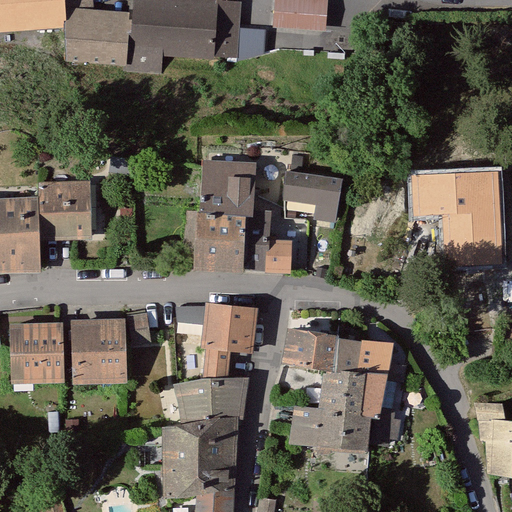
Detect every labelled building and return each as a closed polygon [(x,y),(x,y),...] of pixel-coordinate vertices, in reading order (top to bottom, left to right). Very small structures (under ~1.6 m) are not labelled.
[(63,7),(62,0),(0,0),(0,27),(64,23),(63,7)] [(62,0),(63,7),(92,9),(90,0),(62,0)] [(216,0),(135,0),(135,13),(132,47),(132,49),(162,51),(162,55),(213,59),(213,55),(216,0)] [(240,2),(216,0),(213,55),(236,57),(240,2)] [(330,32),(331,1),(317,0),(278,0),(277,29),(330,32)] [(132,47),(135,13),(92,9),(63,7),(64,23),(66,60),(125,65),(126,46),(132,47)] [(132,49),(132,47),(126,46),(125,65),(125,74),(160,77),(162,55),(162,51),(132,49)] [(251,206),(254,159),(202,156),(198,209),(245,213),(251,213),(251,206)] [(319,198),(324,173),(285,167),(283,195),(319,201),(319,198)] [(503,259),(498,168),(433,172),(436,215),(445,214),(448,262),(503,259)] [(325,171),(324,173),(319,198),(337,202),(341,174),(325,171)] [(436,215),(433,172),(414,173),(416,215),(436,215)] [(91,238),(89,180),(38,182),(39,196),(40,238),(91,238)] [(40,238),(39,196),(0,197),(0,271),(40,272),(40,238)] [(251,206),(251,213),(245,213),(243,265),(268,267),(269,235),(270,207),(251,206)] [(245,213),(198,209),(195,209),(191,265),(243,269),(243,265),(245,213)] [(289,236),(269,235),(268,267),(268,269),(288,269),(289,236)] [(264,294),(212,289),(207,335),(212,336),(211,354),(234,360),(237,341),(257,343),(264,294)] [(150,340),(145,311),(126,314),(131,343),(150,340)] [(123,315),(68,316),(70,381),(125,380),(123,315)] [(62,379),(60,319),(7,320),(8,381),(62,379)] [(341,334),(286,326),(281,363),(326,370),(334,371),(340,337),(341,334)] [(362,340),(340,337),(334,371),(361,372),(362,340)] [(362,338),(362,340),(361,372),(383,373),(387,362),(393,341),(362,338)] [(405,365),(387,362),(383,373),(378,407),(392,409),(397,382),(402,383),(405,365)] [(361,372),(334,371),(326,370),(325,372),(322,372),(318,407),(322,409),(318,445),(365,449),(366,443),(369,418),(357,415),(361,372)] [(242,417),(248,372),(170,378),(177,400),(179,424),(236,418),(242,417)] [(383,373),(361,372),(357,415),(369,418),(376,419),(378,407),(383,373)] [(511,474),(511,417),(505,417),(502,402),(474,402),(478,419),(481,439),(486,439),(488,471),(511,474)] [(322,409),(318,407),(293,405),(287,443),(318,445),(322,409)] [(394,409),(392,409),(378,407),(376,419),(369,418),(366,443),(387,446),(389,438),(396,439),(399,419),(392,418),(394,409)] [(236,418),(179,424),(160,425),(162,498),(196,493),(233,486),(236,418)] [(232,511),(233,486),(196,493),(194,511),(232,511)] [(65,511),(58,490),(41,496),(45,511),(65,511)] [(273,511),(276,499),(259,497),(256,511),(273,511)]
